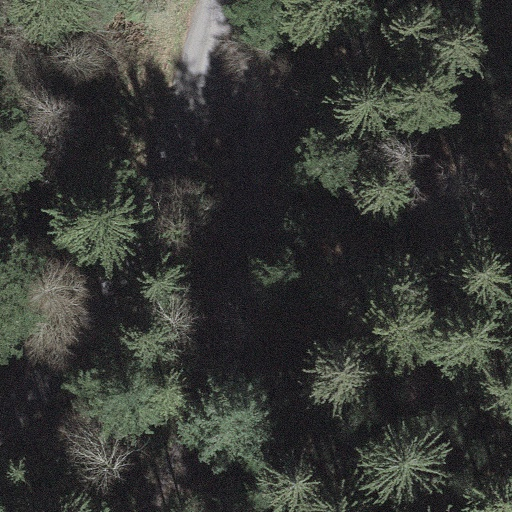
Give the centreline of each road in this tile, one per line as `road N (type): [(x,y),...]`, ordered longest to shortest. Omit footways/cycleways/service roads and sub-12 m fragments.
road 1 (unclassified): [(219,0),(192,94),(115,259),(91,288),(41,386),(0,426)]
road 2 (track): [(192,94),(278,163),(223,419),(181,511)]
